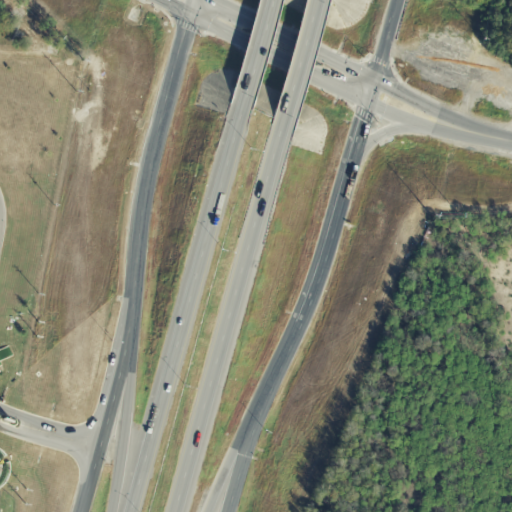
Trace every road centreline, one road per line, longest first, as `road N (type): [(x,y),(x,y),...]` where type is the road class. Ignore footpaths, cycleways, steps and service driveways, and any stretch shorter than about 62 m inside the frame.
road 1 (secondary): [(232,511),(255,432),(315,292),(398,0)]
road 2 (secondary): [(193,0),(145,187),(127,340),(81,511)]
road 3 (motorway): [(235,122),(129,511)]
road 4 (motorway): [(177,511),(278,130)]
road 5 (secondary): [(161,0),(369,103)]
road 6 (motorway): [(127,340),(111,511)]
road 7 (secondary): [(375,80),(241,15)]
road 8 (motorway): [(278,130),(317,0)]
road 9 (motorway): [(269,0),(235,122)]
